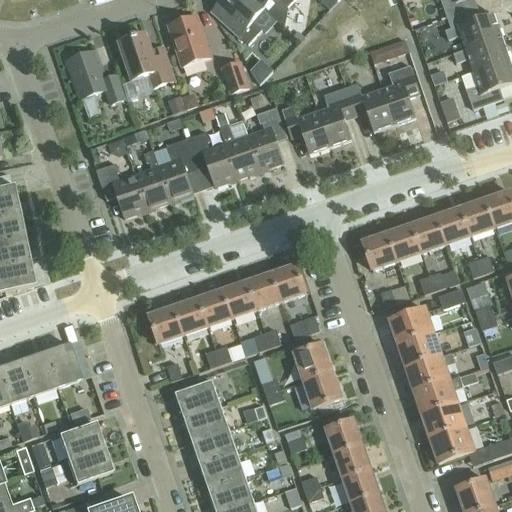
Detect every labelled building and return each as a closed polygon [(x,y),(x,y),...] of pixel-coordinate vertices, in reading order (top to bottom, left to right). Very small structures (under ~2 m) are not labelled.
[(254,24),(265,12),(251,0),(224,0),(221,4),(235,16),(225,26),(249,47),(263,32),(254,24)] [(251,0),(265,12),(284,29),(287,11),(296,0),(251,0)] [(448,21),(476,10),(472,0),(440,0),(448,21)] [(480,20),(476,10),(448,21),(451,30),(445,32),(448,42),(461,38),(465,51),(501,38),(493,15),(480,20)] [(211,60),(197,20),(169,30),(183,70),(211,60)] [(146,37),(120,46),(133,84),(150,78),(154,91),(175,83),(166,57),(154,61),(146,37)] [(473,74),(509,61),(501,38),(465,51),(453,55),(456,65),(469,61),(473,74)] [(373,60),(378,73),(410,61),(405,48),(373,60)] [(96,96),(105,93),(110,108),(127,102),(118,77),(105,81),(95,54),(68,63),(82,101),(89,123),(104,118),(96,96)] [(511,68),(509,61),(473,74),(474,75),(461,79),(473,112),(502,102),(498,91),(511,86),(511,68)] [(249,90),(241,65),(222,71),(231,97),(249,90)] [(383,92),(395,128),(416,121),(409,101),(420,97),(410,68),(388,76),(393,89),(383,92)] [(355,88),(346,91),(355,119),(367,115),(374,135),(395,128),(383,92),(363,99),(359,89),(355,88)] [(355,119),(346,91),(324,98),(329,111),(318,115),(330,150),(351,143),(344,123),(355,119)] [(173,117),(185,113),(180,99),(168,103),(173,117)] [(216,121),(212,109),(200,114),(204,125),(216,121)] [(330,150),(318,115),(299,122),(295,111),(292,110),(281,113),(291,141),(302,137),(309,158),(330,150)] [(248,138),(261,175),(285,166),(277,144),(287,141),(277,111),(256,118),(259,127),(261,126),(263,133),(248,138)] [(224,146),(225,146),(238,183),(261,175),(248,138),(232,144),(230,137),(232,136),(229,128),(229,127),(227,120),(225,115),(216,119),(218,123),(220,131),(219,131),(224,146)] [(225,146),(224,146),(209,152),(207,145),(209,144),(206,136),(186,143),(196,172),(207,169),(215,191),(238,183),(225,146)] [(158,170),(171,206),(194,198),(186,176),(196,172),(186,143),(167,149),(170,158),(172,157),(174,164),(159,170),(158,170)] [(171,206),(158,170),(159,170),(153,154),(143,157),(146,166),(149,165),(151,172),(135,178),(149,214),(171,206)] [(149,214),(135,178),(120,183),(117,176),(120,176),(116,167),(97,174),(107,203),(117,200),(125,222),(149,214)] [(0,217),(18,214),(13,188),(0,190),(0,217)] [(487,203),(496,231),(511,225),(511,197),(511,194),(487,203)] [(472,239),(496,231),(487,203),(462,211),(472,239)] [(472,239),(462,211),(437,220),(447,248),(472,239)] [(18,214),(0,217),(0,244),(23,240),(18,214)] [(423,256),(447,248),(437,220),(413,228),(423,256)] [(423,256),(413,228),(388,237),(398,264),(423,256)] [(373,273),(398,264),(388,237),(364,245),(373,273)] [(23,240),(0,244),(0,269),(28,264),(23,240)] [(479,262),(485,277),(495,274),(490,258),(479,262)] [(469,266),(474,281),(485,277),(479,262),(469,266)] [(28,264),(0,269),(0,294),(33,287),(28,264)] [(298,268),(273,276),(283,304),(308,296),(307,293),(309,292),(307,289),(306,290),(298,268)] [(430,279),(436,294),(446,291),(441,275),(430,279)] [(249,285),(258,313),(283,304),(273,276),(249,285)] [(419,282),(425,298),(436,294),(430,279),(419,282)] [(224,293),(234,321),(258,313),(249,285),(224,293)] [(439,299),(444,313),(466,305),(462,291),(439,299)] [(380,296),(386,312),(397,308),(392,292),(380,296)] [(199,302),(209,330),(234,321),(224,293),(199,302)] [(175,310),(184,338),(209,330),(199,302),(175,310)] [(479,323),(482,334),(498,328),(495,318),(491,306),(475,312),(479,323)] [(160,347),(184,338),(175,310),(150,319),(160,347)] [(399,348),(434,336),(426,312),(391,324),(399,348)] [(304,322),(309,338),(321,334),(315,318),(304,322)] [(476,330),(475,331),(464,334),(469,350),(481,346),(476,330)] [(266,335),(272,351),(282,347),(276,332),(266,335)] [(272,351),(266,335),(255,339),(260,355),(272,351)] [(434,336),(399,348),(407,372),(442,359),(434,336)] [(44,355),(56,391),(80,383),(67,347),(44,355)] [(304,384),(334,374),(325,347),(295,357),(304,384)] [(217,352),(222,368),(233,364),(227,349),(217,352)] [(222,368),(217,352),(206,356),(211,372),(222,368)] [(56,391),(44,355),(20,363),(32,399),(56,391)] [(442,359),(407,372),(415,395),(451,383),(442,359)] [(511,372),(511,359),(494,365),(498,377),(511,372)] [(32,399),(20,363),(0,369),(0,382),(9,407),(32,399)] [(172,385),(184,381),(178,365),(167,370),(172,385)] [(334,374),(304,384),(313,411),(343,401),(334,374)] [(266,397),(282,392),(278,381),(262,387),(266,397)] [(0,410),(9,407),(0,382),(0,410)] [(459,406),(452,388),(451,383),(415,395),(424,419),(459,406)] [(186,422),(222,409),(213,385),(177,397),(186,422)] [(270,408),(285,403),(282,392),(266,397),(270,408)] [(505,417),(501,404),(491,408),(495,420),(505,417)] [(459,406),(424,419),(432,442),(467,430),(459,406)] [(222,409),(186,422),(194,446),(230,434),(222,409)] [(267,421),(263,409),(249,413),(253,425),(267,421)] [(43,427),(46,436),(58,432),(55,423),(43,427)] [(335,457),(363,447),(355,423),(327,432),(335,457)] [(27,425),(17,429),(22,444),(39,439),(39,438),(35,426),(28,428),(27,425)] [(67,463),(104,451),(96,427),(59,439),(67,463)] [(467,430),(432,442),(440,466),(475,454),(467,430)] [(275,444),(270,432),(262,434),(267,447),(275,444)] [(285,437),(292,457),(308,451),(304,440),(302,441),(299,432),(285,437)] [(202,470),(238,457),(230,434),(194,446),(202,470)] [(9,440),(0,442),(0,452),(11,448),(9,440)] [(495,463),(511,456),(511,440),(490,449),(495,463)] [(344,481),(372,472),(363,447),(335,457),(344,481)] [(23,477),(32,474),(24,450),(14,454),(23,477)] [(104,451),(67,463),(75,487),(112,475),(104,451)] [(241,460),(247,477),(274,468),(269,451),(241,460)] [(288,464),(284,453),(275,456),(279,467),(288,464)] [(210,493),(246,481),(238,457),(202,470),(210,493)] [(283,480),(292,477),(293,477),(289,466),(279,469),(283,480)] [(493,485),(511,478),(511,466),(490,474),(493,485)] [(43,485),(44,490),(57,486),(52,471),(39,475),(43,485)] [(352,506),(380,496),(372,472),(344,481),(352,506)] [(305,495),(321,490),(317,479),(302,485),(305,495)] [(217,511),(232,511),(254,504),(246,481),(210,493),(217,511)] [(464,511),(484,511),(496,508),(487,481),(458,491),(464,511)] [(9,508),(1,485),(0,484),(0,511),(31,511),(44,507),(41,499),(29,503),(28,501),(9,508)] [(291,511),(302,507),(303,507),(297,490),(285,494),(291,511)] [(305,495),(309,506),(325,501),(321,490),(305,495)] [(385,511),(380,496),(352,506),(354,511),(385,511)] [(133,511),(130,501),(127,502),(96,511),(133,511)]
